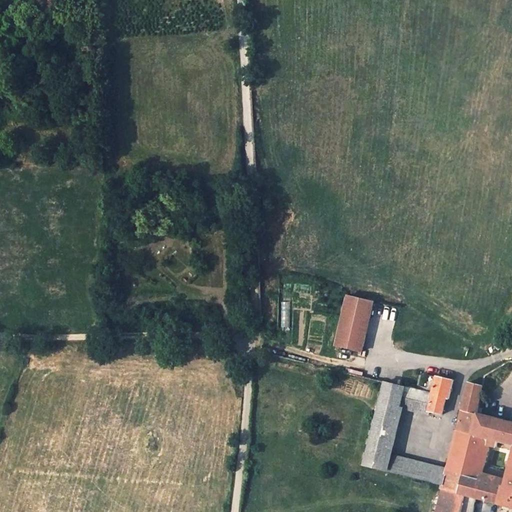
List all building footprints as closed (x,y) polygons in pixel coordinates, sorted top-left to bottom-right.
[(50,0),(35,0),(36,10),(50,9),(50,0)] [(234,224),(234,211),(225,211),(225,224),(234,224)] [(336,345),(364,352),(377,302),(348,295),(336,345)] [(432,393),(428,408),(441,412),(445,396),(447,397),(452,378),(438,375),(432,393)] [(364,461),(386,467),(390,451),(402,405),(406,386),(383,381),(364,461)] [(461,409),(477,413),(481,385),(467,381),(461,409)] [(406,386),(402,405),(426,412),(428,408),(432,393),(406,386)] [(443,483),(442,487),(458,491),(468,448),(477,413),(461,409),(448,466),(443,483)] [(511,506),(511,422),(477,413),(468,448),(458,491),(442,487),(436,511),(472,511),(475,496),(511,506)] [(443,483),(448,466),(390,451),(386,467),(443,483)]
